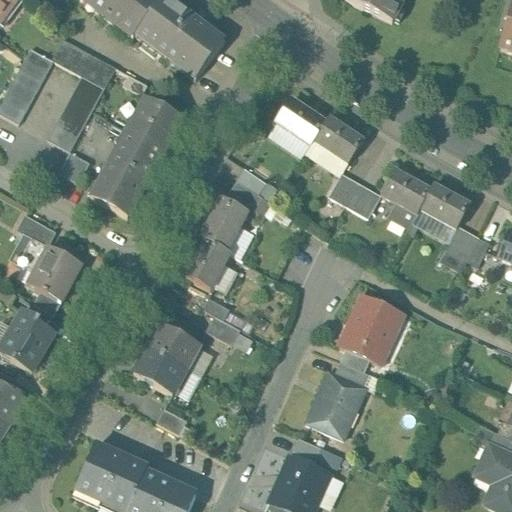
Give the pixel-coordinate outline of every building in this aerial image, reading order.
[(0,0),(0,25),(19,0),(0,0)] [(160,3),(155,0),(75,0),(132,42),(134,39),(160,3)] [(224,46),(163,0),(160,3),(134,39),(195,84),(224,46)] [(404,0),(346,0),(344,4),(392,26),(404,0)] [(511,8),(499,54),(511,57),(511,8)] [(82,79),(47,144),(69,156),(115,71),(62,43),(51,63),(82,79)] [(30,53),(0,107),(0,118),(18,128),(53,65),(30,53)] [(147,90),(127,79),(122,90),(141,100),(147,90)] [(182,122),(144,102),(126,135),(163,156),(182,122)] [(325,127),(290,104),(275,127),(309,150),(313,145),(325,127)] [(363,145),(328,122),(325,127),(313,145),(347,168),(363,145)] [(163,156),(126,135),(90,202),(127,222),(163,156)] [(89,167),(69,156),(58,178),(78,188),(89,167)] [(265,187),(244,172),(236,184),(257,199),(265,187)] [(430,194),(393,174),(380,199),(381,199),(416,218),(419,213),(430,194)] [(358,187),(341,177),(328,199),(345,209),(358,187)] [(257,199),(236,184),(229,196),(254,211),(260,201),(257,199)] [(380,199),(358,187),(345,209),(367,222),(381,199),(380,199)] [(469,209),(433,189),(430,194),(419,213),(456,233),(469,209)] [(247,217),(221,203),(200,242),(205,245),(226,255),(247,217)] [(56,236),(24,218),(16,235),(22,238),(23,238),(48,251),(56,236)] [(464,234),(457,246),(450,243),(439,264),(461,275),(466,265),(478,242),(464,234)] [(511,237),(507,236),(497,261),(511,267),(511,237)] [(48,251),(23,238),(22,238),(22,240),(28,243),(17,262),(15,261),(13,267),(19,270),(20,268),(35,276),(27,290),(60,308),(81,269),(48,251)] [(488,247),(478,242),(466,265),(477,270),(488,247)] [(205,245),(185,281),(209,294),(229,257),(226,255),(205,245)] [(16,299),(0,289),(0,303),(9,309),(16,299)] [(399,316),(362,299),(339,351),(344,353),(369,364),(376,367),(399,316)] [(229,313),(208,301),(202,313),(213,319),(222,324),(229,313)] [(39,325),(22,315),(0,352),(0,357),(31,376),(53,339),(37,329),(39,325)] [(222,324),(213,319),(205,335),(231,349),(240,334),(222,324)] [(198,350),(160,329),(146,353),(185,374),(198,350)] [(185,374),(146,353),(133,378),(172,399),(185,374)] [(369,364),(344,353),(339,366),(363,377),(369,364)] [(363,377),(339,366),(333,379),(363,392),(368,379),(363,377)] [(11,382),(0,375),(0,389),(5,392),(11,382)] [(333,379),(327,376),(305,427),(343,443),(365,393),(363,392),(333,379)] [(5,392),(0,389),(0,423),(9,429),(10,430),(26,405),(5,392)] [(186,425),(163,412),(156,426),(178,439),(186,425)] [(9,429),(0,423),(0,443),(9,429)] [(508,428),(502,425),(496,437),(511,443),(511,430),(507,428),(508,428)] [(511,443),(496,437),(493,435),(488,448),(511,458),(511,443)] [(321,452),(298,441),(292,454),(315,464),(321,452)] [(511,511),(511,458),(488,448),(474,479),(492,487),(483,507),(493,511),(511,511)] [(115,511),(127,511),(144,476),(146,473),(94,449),(74,493),(115,511)] [(313,511),(329,477),(290,460),(269,506),(280,511),(313,511)] [(144,476),(127,511),(188,511),(195,499),(144,476)]
